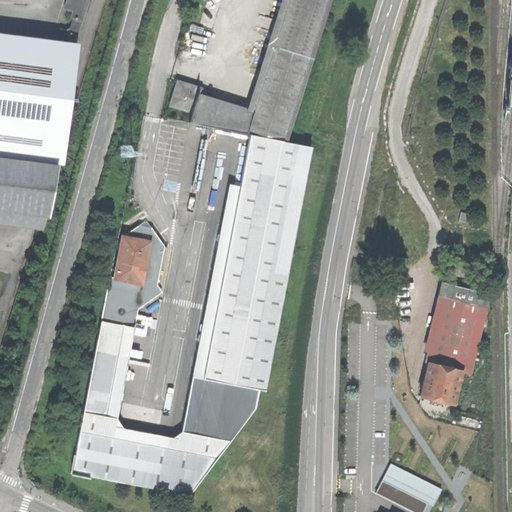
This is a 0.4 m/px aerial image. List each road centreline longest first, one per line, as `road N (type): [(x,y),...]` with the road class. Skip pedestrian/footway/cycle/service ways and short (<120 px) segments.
road 1 (unclassified): [(0,495),(140,0)]
road 2 (secondary): [(393,0),(330,254),(309,478)]
road 3 (residential): [(421,305),(437,229),(407,179),(395,128),(429,0)]
